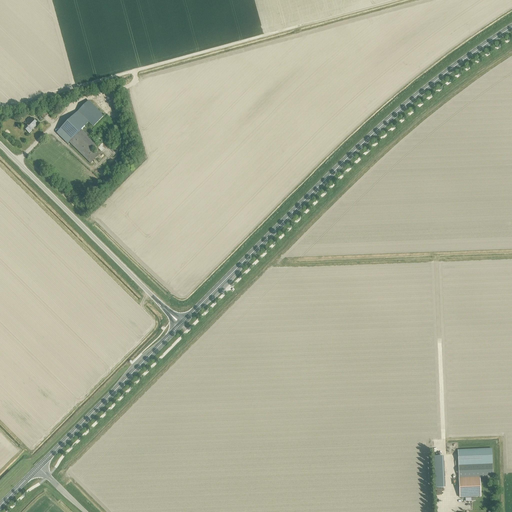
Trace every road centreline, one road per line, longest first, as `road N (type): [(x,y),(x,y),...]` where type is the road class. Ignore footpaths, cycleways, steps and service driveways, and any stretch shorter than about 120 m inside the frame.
road 1 (secondary): [(179,326),(387,120),(511,26)]
road 2 (tertiary): [(157,301),(0,144)]
road 3 (secondary): [(41,467),(179,326)]
